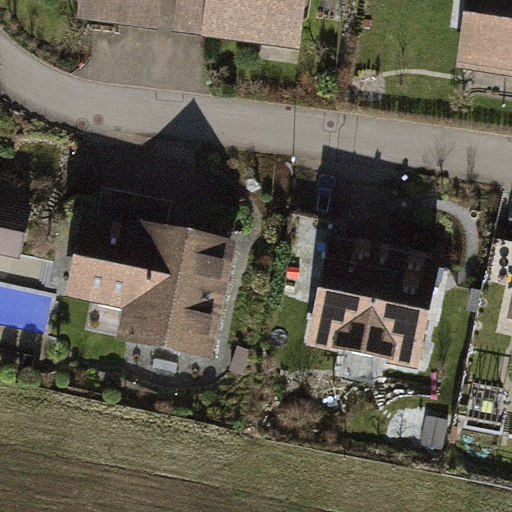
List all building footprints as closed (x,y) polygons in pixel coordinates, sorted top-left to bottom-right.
[(202,0),(198,27),(302,44),(308,0),(202,0)] [(511,0),(472,0),(461,73),(511,81),(511,0)] [(0,252),(17,256),(27,210),(0,204),(0,252)] [(113,235),(87,335),(228,373),(254,272),(113,235)] [(335,239),(315,346),(423,366),(443,260),(335,239)]
